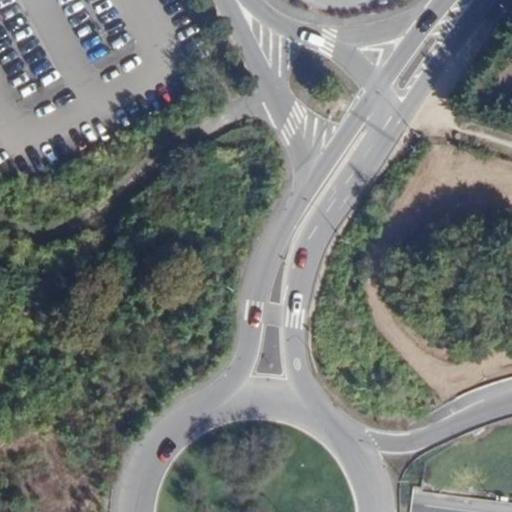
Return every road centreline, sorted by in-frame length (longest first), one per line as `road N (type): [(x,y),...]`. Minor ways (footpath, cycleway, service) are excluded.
road 1 (motorway): [(348,511),(0,456)]
road 2 (track): [(274,93),(188,139),(87,221),(52,236),(0,231)]
road 3 (primary): [(321,419),(297,364),(300,287),(317,240),(378,156)]
road 4 (primary): [(309,187),(267,261),(238,373),(209,406)]
road 5 (tertiary): [(232,0),(309,187)]
road 6 (primary): [(378,156),(491,0)]
road 7 (motorway): [(511,402),(409,441),(336,431)]
road 8 (primary): [(209,406),(173,426),(148,455),(129,511)]
